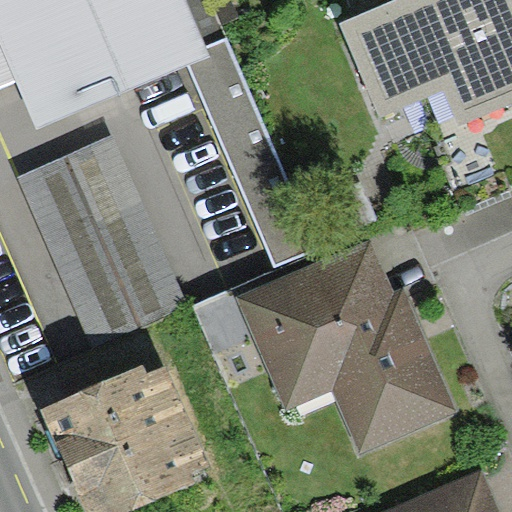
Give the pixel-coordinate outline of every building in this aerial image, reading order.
[(70,112),(195,58),(169,0),(0,0),(0,56),(38,40),(70,112)] [(511,96),(511,11),(507,0),(407,0),(339,30),(375,112),(438,85),(454,122),(511,96)] [(238,78),(198,95),(265,253),(305,236),(238,78)] [(0,175),(0,176),(76,355),(169,316),(92,136),(0,175)] [(325,388),(353,453),(441,415),(388,295),(375,301),(351,245),(234,296),(282,407),(325,388)] [(88,511),(118,511),(194,480),(139,353),(39,395),(88,511)] [(475,511),(468,495),(427,511),(475,511)]
